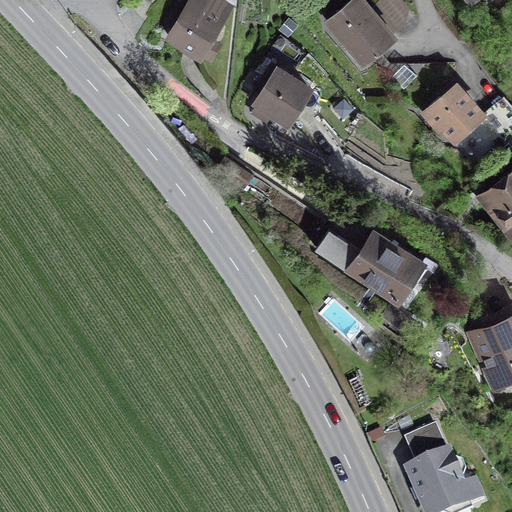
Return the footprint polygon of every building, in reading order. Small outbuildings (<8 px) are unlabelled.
[(230,4),(223,0),(191,0),(191,2),(187,0),(179,0),(168,20),(176,25),(169,37),(199,55),(230,4)] [(367,0),(351,0),(328,20),(363,60),(389,38),(367,12),(374,7),(367,0)] [(309,86),(271,62),(256,85),(264,90),(257,103),(287,121),(309,86)] [(482,113),(457,84),(424,112),(437,126),(441,122),(455,137),(482,113)] [(226,157),(217,170),(243,186),(251,174),(226,157)] [(511,175),(486,195),(511,229),(511,175)] [(421,260),(374,230),(349,269),(396,299),(421,260)] [(391,305),(379,322),(405,339),(416,322),(391,305)] [(487,314),(472,321),(480,338),(476,340),(496,381),(511,374),(511,313),(490,323),(487,314)] [(436,424),(406,437),(417,463),(406,468),(424,511),(452,511),(471,504),(461,483),(466,470),(462,462),(450,456),(436,424)]
